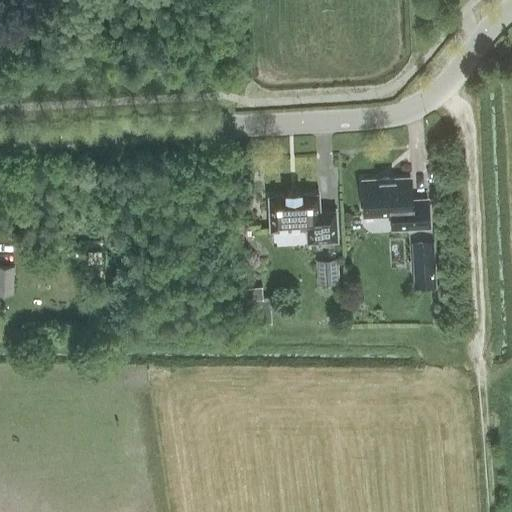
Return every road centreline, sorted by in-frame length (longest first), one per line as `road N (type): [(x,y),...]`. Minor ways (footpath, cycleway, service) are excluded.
road 1 (tertiary): [(511,11),(433,102),(398,117),(0,138)]
road 2 (track): [(448,88),(467,126),(492,511)]
